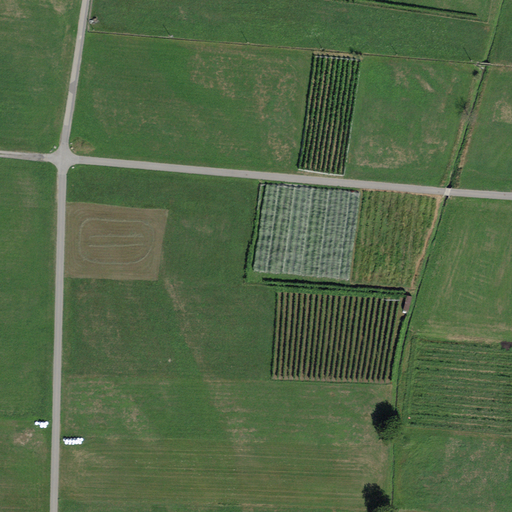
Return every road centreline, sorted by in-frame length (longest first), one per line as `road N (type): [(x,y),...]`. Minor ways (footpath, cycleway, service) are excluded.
road 1 (track): [(62,160),(511,196)]
road 2 (track): [(52,511),(62,160)]
road 3 (track): [(85,0),(62,160)]
